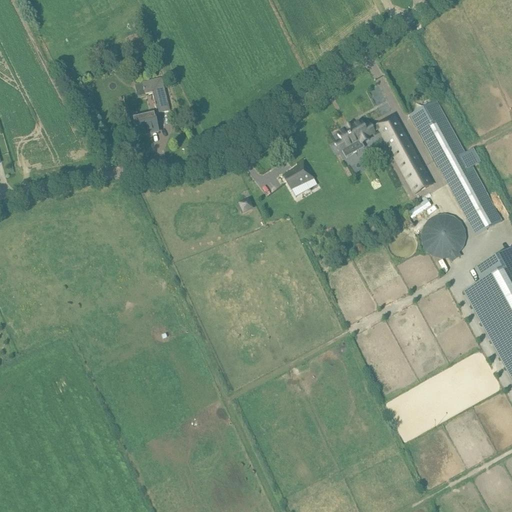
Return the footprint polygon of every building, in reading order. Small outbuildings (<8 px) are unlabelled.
[(116,51),(102,55),(106,68),(120,63),(116,51)] [(161,79),(142,84),(145,97),(152,95),(157,116),(169,113),(161,79)] [(435,102),(410,116),(476,237),(501,223),(435,102)] [(126,117),(125,122),(128,127),(134,128),(134,129),(136,138),(148,135),(158,133),(158,131),(156,121),(154,116),(154,115),(139,119),(136,114),(131,113),(126,117)] [(393,117),(377,126),(380,130),(384,138),(389,135),(395,146),(401,157),(412,151),(406,141),(393,117)] [(341,142),(334,145),(339,153),(342,151),(345,158),(356,152),(355,152),(351,146),(359,142),(361,145),(369,141),(367,137),(374,134),(380,130),(377,126),(371,129),(370,126),(363,129),(360,123),(355,126),(353,127),(352,125),(344,130),(345,131),(337,135),(341,142)] [(401,157),(395,160),(415,195),(431,186),(412,151),(401,157)] [(303,163),(284,178),(291,190),(313,179),(303,163)] [(245,214),(256,211),(253,200),(242,203),(245,214)] [(427,201),(407,214),(412,220),(431,207),(427,201)] [(481,283),(466,292),(502,359),(500,360),(506,369),(507,368),(511,376),(511,250),(475,271),(481,283)]
